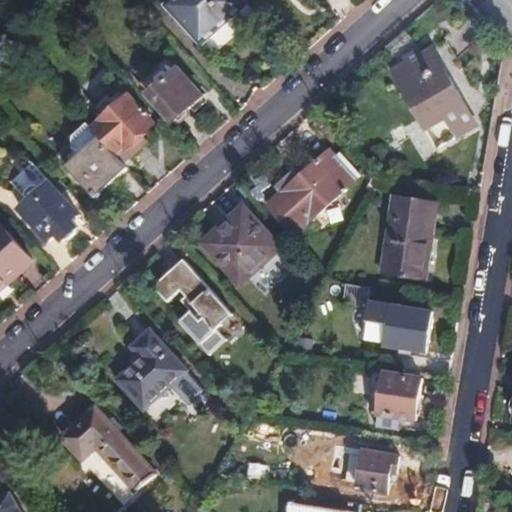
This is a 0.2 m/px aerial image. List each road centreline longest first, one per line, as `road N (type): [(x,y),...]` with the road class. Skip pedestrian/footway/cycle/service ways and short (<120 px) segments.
road 1 (residential): [(401,0),(0,359)]
road 2 (residential): [(458,511),(511,182)]
